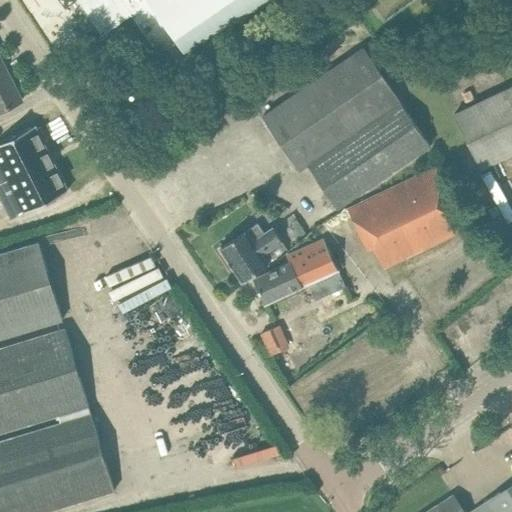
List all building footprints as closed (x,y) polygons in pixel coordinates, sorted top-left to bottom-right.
[(132,14),(169,69),(271,0),(78,0),(102,34),(132,14)] [(362,47),(263,116),(300,170),(399,101),(362,47)] [(0,56),(0,111),(22,100),(0,56)] [(511,86),(454,114),(481,169),(511,154),(511,86)] [(429,145),(399,101),(300,170),(333,211),(429,145)] [(0,191),(6,203),(17,197),(25,212),(42,203),(43,206),(56,199),(55,196),(68,190),(43,142),(45,141),(39,129),(37,129),(35,126),(0,143),(0,191)] [(374,246),(384,267),(454,234),(445,213),(456,208),(437,166),(349,209),(368,249),(374,246)] [(273,226),(264,232),(257,222),(219,247),(242,281),(270,263),(264,254),(269,250),(273,257),(287,247),(273,226)] [(324,238),(305,246),(287,255),(290,261),(253,278),(265,303),(338,270),(324,238)] [(39,242),(20,247),(0,253),(0,338),(63,319),(39,242)] [(280,324),(260,333),(271,355),(290,345),(280,324)] [(65,328),(46,334),(0,347),(0,432),(89,405),(65,328)] [(351,341),(329,357),(362,401),(400,372),(381,346),(364,359),(351,341)] [(329,357),(317,366),(330,384),(317,394),(336,420),(362,401),(329,357)] [(91,413),(72,418),(0,440),(0,511),(42,511),(115,490),(91,413)] [(511,511),(511,483),(471,511),(472,511),(511,511)] [(464,511),(454,495),(426,511),(464,511)]
